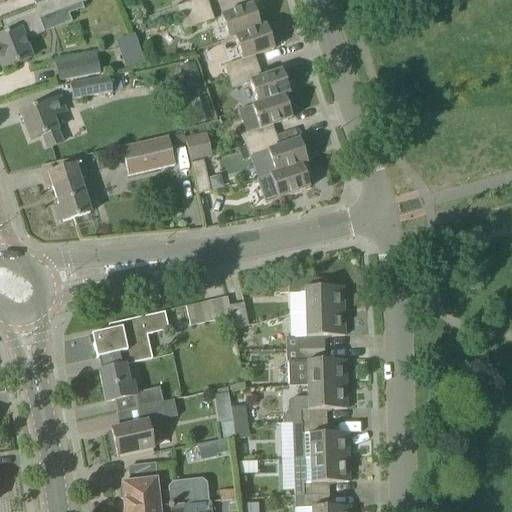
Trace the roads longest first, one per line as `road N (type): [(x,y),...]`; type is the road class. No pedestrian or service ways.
road 1 (residential): [(373,212),(391,320),(396,511)]
road 2 (residential): [(124,267),(373,212)]
road 3 (residential): [(306,0),(373,212)]
road 4 (tertiary): [(57,511),(35,378)]
